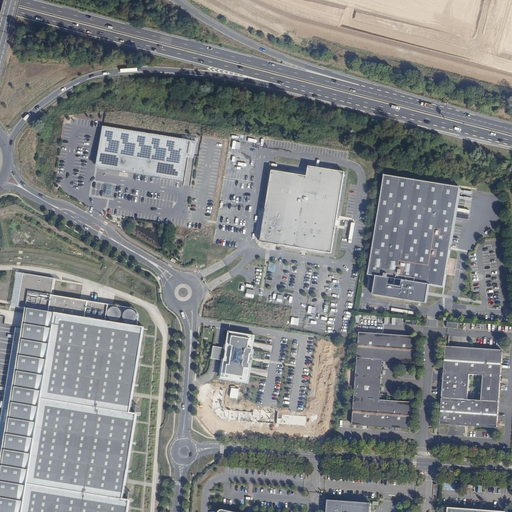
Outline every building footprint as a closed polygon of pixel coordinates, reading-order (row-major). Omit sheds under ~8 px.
[(485,0),(312,0),(475,40),(485,0)] [(104,126),(98,162),(102,167),(184,181),(188,154),(196,155),(198,141),(104,126)] [(306,178),(271,172),(259,243),(330,254),(343,174),(307,168),(306,178)] [(384,175),(368,275),(376,276),(373,295),(425,304),(428,285),(444,287),(460,187),(384,175)] [(23,272),(17,271),(12,302),(12,304),(12,305),(18,306),(23,272)] [(136,421),(137,414),(131,413),(133,396),(134,392),(138,366),(139,364),(143,336),(144,334),(145,327),(138,326),(106,321),(109,304),(52,294),(54,278),(23,272),(18,306),(26,308),(0,468),(0,511),(128,511),(129,509),(129,507),(130,501),(123,499),(126,483),(127,479),(131,452),(131,451),(136,423),(136,421)] [(114,305),(109,304),(106,321),(138,326),(139,318),(139,315),(139,314),(138,312),(136,310),(134,308),(132,308),(114,305)] [(254,334),(228,330),(225,347),(223,360),(221,373),(221,376),(247,380),(248,375),(248,372),(250,359),(249,359),(249,356),(251,356),(252,345),(253,342),(254,334)] [(416,338),(359,333),(352,423),(409,428),(411,404),(380,401),(383,360),(414,362),(416,338)] [(223,360),(225,347),(218,346),(214,345),(213,345),(211,358),(212,358),(216,359),(223,360)] [(502,352),(445,347),(439,422),(496,427),(502,352)] [(223,390),(213,389),(212,409),(221,419),(305,426),(306,416),(277,414),(278,411),(254,410),(253,412),(226,411),(222,406),(223,390)] [(326,511),(370,511),(371,504),(327,500),(326,511)]
